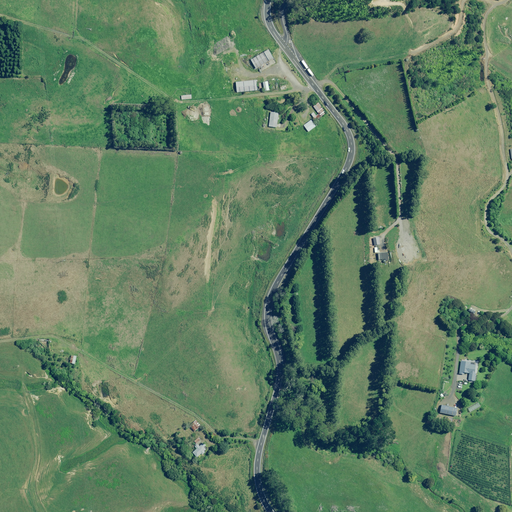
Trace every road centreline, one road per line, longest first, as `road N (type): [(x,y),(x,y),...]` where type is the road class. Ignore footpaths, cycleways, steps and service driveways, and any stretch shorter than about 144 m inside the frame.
road 1 (primary): [(284,47),(347,130),(351,152),(268,306),(280,373),(256,467),(271,511)]
road 2 (track): [(261,442),(224,439),(162,392),(72,342),(47,337),(0,345)]
road 3 (track): [(511,255),(489,230),(484,209),(505,175),(486,27),(501,0)]
